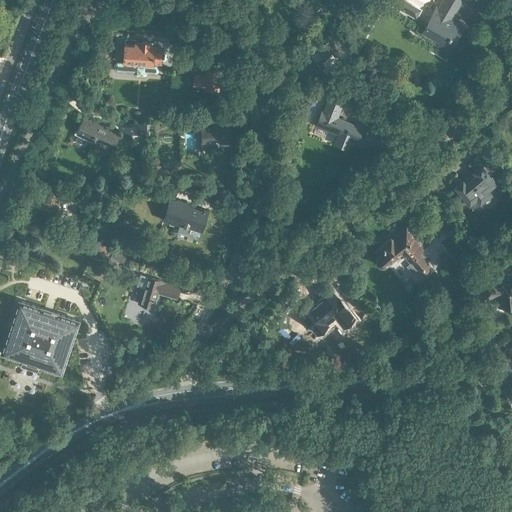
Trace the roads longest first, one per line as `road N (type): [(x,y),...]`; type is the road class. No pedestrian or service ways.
road 1 (residential): [(252,296),(511,81)]
road 2 (secondary): [(189,391),(511,370)]
road 3 (residential): [(228,272),(261,185),(266,117),(249,66),(203,0)]
road 4 (residential): [(92,0),(0,199)]
road 5 (secondary): [(0,485),(103,416),(189,391)]
